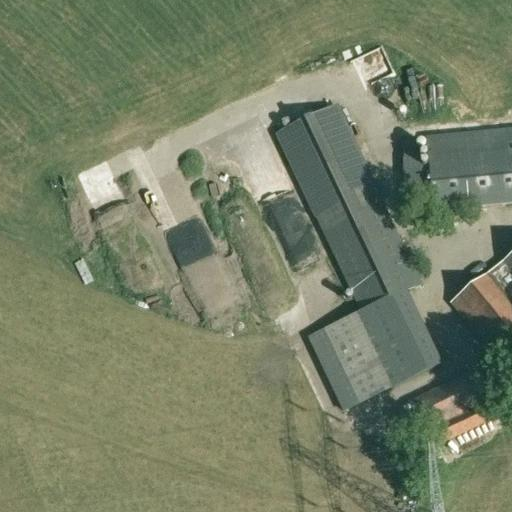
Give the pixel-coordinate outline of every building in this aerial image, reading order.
[(338,108),(276,137),(311,210),(374,183),(338,108)] [(511,129),(426,137),(433,214),(511,205),(511,129)] [(232,227),(260,215),(224,134),(196,146),(232,227)] [(374,183),(311,210),(361,314),(408,293),(422,286),(420,282),(405,251),(374,183)] [(511,257),(490,274),(511,302),(511,257)] [(329,294),(321,297),(317,285),(327,282),(321,262),(302,268),(316,312),(333,307),(329,294)] [(511,302),(490,274),(453,303),(491,352),(511,335),(511,302)] [(150,288),(147,299),(170,306),(173,296),(150,288)] [(315,336),(308,340),(343,413),(349,409),(442,367),(408,293),(361,314),(315,336)] [(470,373),(408,403),(430,449),(491,420),(470,373)]
